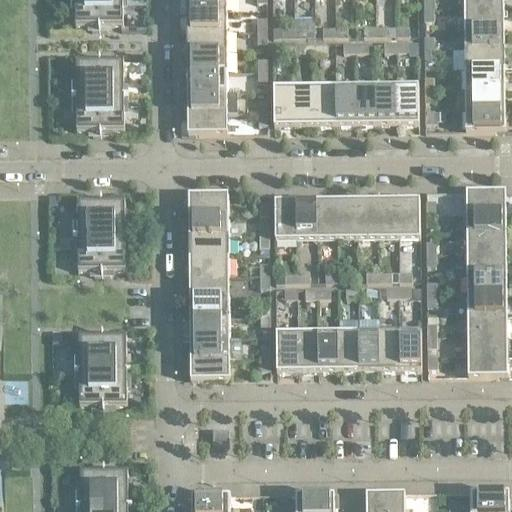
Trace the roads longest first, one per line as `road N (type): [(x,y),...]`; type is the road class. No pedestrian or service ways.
road 1 (residential): [(161,172),(511,168)]
road 2 (residential): [(165,413),(511,410)]
road 3 (residential): [(511,474),(166,475)]
road 4 (residential): [(165,413),(161,172)]
road 5 (residential): [(161,172),(159,0)]
road 6 (residential): [(0,175),(161,172)]
